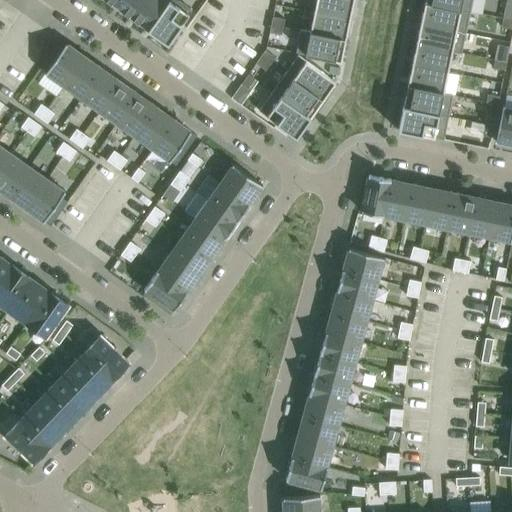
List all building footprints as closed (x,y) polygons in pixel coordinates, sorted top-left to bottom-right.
[(116,0),(113,5),(130,18),(142,0),(116,0)] [(169,0),(142,0),(130,18),(147,30),(148,30),(169,0)] [(169,0),(148,30),(168,44),(182,24),(192,10),(177,0),(169,0)] [(316,0),(314,12),(349,19),(353,0),(316,0)] [(424,0),(425,1),(470,11),(472,0),(424,0)] [(511,0),(506,0),(503,19),(511,20),(511,0)] [(465,32),(470,11),(425,1),(420,23),(465,32)] [(345,39),(349,19),(314,12),(310,31),(309,32),(345,39)] [(271,24),(283,27),(284,19),(272,16),(271,24)] [(511,28),(511,20),(503,19),(501,26),(511,28)] [(420,23),(416,43),(452,50),(452,51),(461,53),(465,32),(420,23)] [(283,27),(271,24),(269,32),(281,34),(283,27)] [(309,32),(310,31),(300,29),(296,52),(341,61),(345,39),(309,32)] [(45,73),(63,85),(84,56),(66,43),(45,73)] [(416,43),(412,64),(447,72),(452,51),(452,50),(416,43)] [(265,50),(260,56),(270,63),(275,57),(265,50)] [(494,59),(506,62),(508,54),(496,51),(494,59)] [(285,73),(322,100),(335,82),(298,55),(285,73)] [(101,68),(84,56),(63,85),(80,98),(101,68)] [(270,63),(260,56),(256,63),(266,70),(270,63)] [(506,62),(494,59),(493,67),(505,69),(506,62)] [(443,92),(447,72),(412,64),(407,86),(443,93),(443,92)] [(119,81),(101,68),(80,98),(98,111),(119,81)] [(272,91),(310,118),(322,100),(285,73),(272,91)] [(248,74),(241,84),(247,88),(255,78),(248,74)] [(119,81),(98,111),(116,123),(137,93),(119,81)] [(403,105),(402,109),(448,118),(453,94),(443,92),(443,93),(407,86),(403,105)] [(310,118),(272,91),(258,110),(279,125),(296,137),(307,122),(310,118)] [(155,106),(137,93),(116,123),(134,136),(155,106)] [(486,102),(498,104),(499,96),(487,94),(486,102)] [(40,118),(47,108),(41,103),(34,113),(40,118)] [(173,119),(155,106),(134,136),(152,149),(173,119)] [(511,145),(511,107),(503,106),(496,142),(511,145)] [(54,113),(47,108),(40,118),(47,122),(54,113)] [(448,118),(402,109),(398,130),(422,135),(443,139),(448,118)] [(488,112),(485,124),(493,125),(496,113),(488,112)] [(21,126),(27,131),(34,121),(28,116),(21,126)] [(173,119),(152,149),(170,161),(191,131),(173,119)] [(41,126),(34,121),(27,131),(34,136),(41,126)] [(493,125),(485,124),(483,135),(491,137),(493,125)] [(76,143),(83,133),(76,128),(69,138),(76,143)] [(83,133),(76,143),(82,147),(89,138),(83,133)] [(63,141),(56,151),(63,156),(70,146),(63,141)] [(0,144),(0,169),(12,153),(0,144)] [(70,146),(63,156),(69,160),(76,150),(70,146)] [(114,150),(107,160),(113,164),(120,155),(114,150)] [(0,189),(8,196),(30,166),(12,153),(0,169),(0,189)] [(202,160),(192,153),(187,159),(197,166),(202,160)] [(120,155),(113,164),(120,169),(127,159),(120,155)] [(262,185),(232,164),(220,181),(250,202),(262,185)] [(8,196),(26,208),(47,178),(30,166),(8,196)] [(138,167),(131,177),(137,182),(144,172),(138,167)] [(179,170),(175,177),(185,184),(189,177),(179,170)] [(361,211),(382,215),(390,179),(368,175),(361,211)] [(180,190),(185,184),(175,177),(170,183),(180,190)] [(65,191),(47,178),(26,208),(44,221),(65,191)] [(411,184),(390,179),(382,215),(404,220),(411,184)] [(207,199),(237,220),(250,202),(220,181),(207,199)] [(404,220),(425,224),(433,188),(411,184),(404,220)] [(447,228),(454,193),(433,188),(425,224),(447,228)] [(468,233),(475,197),(454,193),(447,228),(468,233)] [(490,237),(497,201),(475,197),(468,233),(490,237)] [(237,220),(207,199),(194,217),(224,238),(237,220)] [(511,236),(511,204),(497,201),(490,237),(511,241),(511,236)] [(154,206),(150,212),(160,219),(164,213),(154,206)] [(155,226),(160,219),(150,212),(145,219),(155,226)] [(224,238),(194,217),(182,235),(212,256),(224,238)] [(212,256),(182,235),(169,253),(199,274),(212,256)] [(371,235),(368,247),(376,249),(379,237),(371,235)] [(386,239),(379,237),(376,249),(383,251),(386,239)] [(130,241),(125,248),(135,255),(140,248),(130,241)] [(410,258),(417,260),(420,248),(413,246),(410,258)] [(343,268),(378,278),(384,257),(349,247),(343,268)] [(130,261),(135,255),(125,248),(120,254),(130,261)] [(428,250),(420,248),(417,260),(425,262),(428,250)] [(156,271),(186,292),(199,274),(169,253),(156,271)] [(0,281),(12,265),(0,256),(0,281)] [(452,269),(460,271),(462,259),(454,257),(452,269)] [(462,259),(460,271),(468,272),(470,261),(462,259)] [(0,304),(8,310),(30,278),(12,265),(0,281),(0,304)] [(498,266),(495,278),(503,280),(506,268),(498,266)] [(343,268),(337,289),(372,299),(378,278),(343,268)] [(186,292),(156,271),(144,289),(173,310),(186,292)] [(49,292),(30,278),(8,310),(27,323),(49,292)] [(407,287),(419,289),(421,281),(409,279),(407,287)] [(419,289),(407,287),(406,295),(418,297),(419,289)] [(372,299),(337,289),(331,311),(367,320),(372,299)] [(49,292),(27,323),(46,337),(68,305),(49,292)] [(502,296),(494,295),(491,307),(499,308),(502,296)] [(499,308),(491,307),(489,319),(497,320),(499,308)] [(331,311),(326,332),(361,341),(367,320),(331,311)] [(66,320),(59,330),(65,334),(72,325),(66,320)] [(399,329),(411,332),(412,324),(400,321),(399,329)] [(411,332),(399,329),(397,337),(409,340),(411,332)] [(65,334),(59,330),(52,339),(58,344),(65,334)] [(355,362),(361,341),(326,332),(320,353),(355,362)] [(100,335),(84,352),(112,378),(128,362),(100,335)] [(493,339),(485,337),(483,349),(491,351),(493,339)] [(20,353),(10,346),(5,353),(15,360),(20,353)] [(39,346),(30,355),(36,360),(44,352),(39,346)] [(483,349),(481,361),(489,363),(491,351),(483,349)] [(112,378),(84,352),(68,368),(96,395),(112,378)] [(320,353),(314,374),(350,383),(355,362),(320,353)] [(393,372),(405,374),(406,365),(394,364),(393,372)] [(17,369),(10,376),(15,382),(24,373),(18,367),(17,369)] [(68,368),(52,385),(80,412),(96,395),(68,368)] [(405,374),(393,372),(392,381),(404,382),(405,374)] [(344,404),(350,383),(314,374),(309,395),(344,404)] [(7,390),(15,382),(10,376),(1,384),(7,390)] [(80,412),(52,385),(37,402),(64,428),(80,412)] [(303,416),(338,425),(344,404),(309,395),(303,416)] [(476,413),(484,414),(485,402),(477,401),(476,413)] [(37,402),(21,419),(48,445),(64,428),(37,402)] [(390,408),(389,416),(402,418),(403,410),(390,408)] [(476,413),(475,425),(483,426),(484,414),(476,413)] [(297,437),(332,446),(338,425),(303,416),(297,437)] [(401,425),(402,418),(389,416),(389,424),(401,425)] [(33,462),(48,445),(21,419),(5,435),(33,462)] [(474,435),(473,447),(482,448),(482,436),(474,435)] [(292,458),(327,467),(332,446),(297,437),(292,458)] [(386,460),(398,461),(399,454),(386,452),(386,460)] [(327,467),(292,458),(286,479),(321,488),(327,467)] [(398,461),(386,460),(385,468),(397,469),(398,461)] [(510,475),(511,467),(499,466),(498,474),(510,475)] [(467,477),(468,485),(480,484),(479,476),(471,477),(467,477)] [(468,485),(467,477),(455,478),(456,486),(468,485)] [(431,479),(423,479),(423,491),(431,491),(431,479)] [(379,494),(387,494),(387,481),(379,482),(379,494)] [(395,493),(395,481),(387,481),(387,494),(395,493)] [(352,486),(351,494),(363,495),(364,487),(352,486)] [(283,511),(320,511),(319,495),(282,497),(283,511)]
